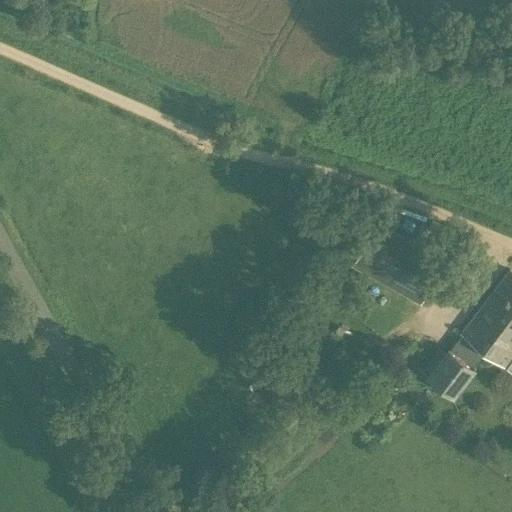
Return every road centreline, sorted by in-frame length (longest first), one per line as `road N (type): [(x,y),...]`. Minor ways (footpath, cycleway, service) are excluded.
road 1 (track): [(0,52),(292,170),(511,246)]
road 2 (unclassified): [(137,511),(0,257)]
